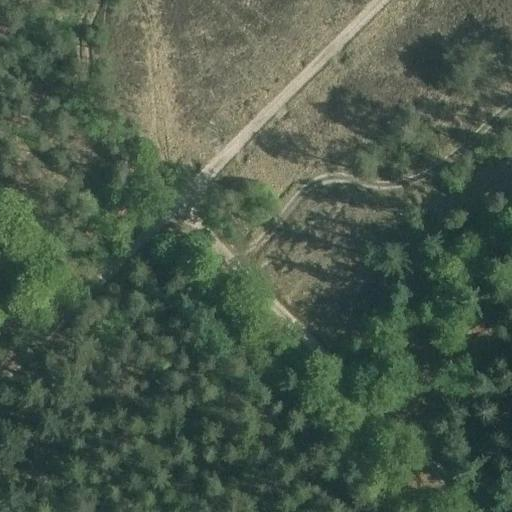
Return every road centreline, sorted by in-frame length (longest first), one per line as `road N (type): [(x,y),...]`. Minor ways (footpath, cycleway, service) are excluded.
road 1 (track): [(0,382),(382,0)]
road 2 (track): [(178,202),(478,511)]
road 3 (track): [(511,106),(411,183),(322,180),(232,261)]
